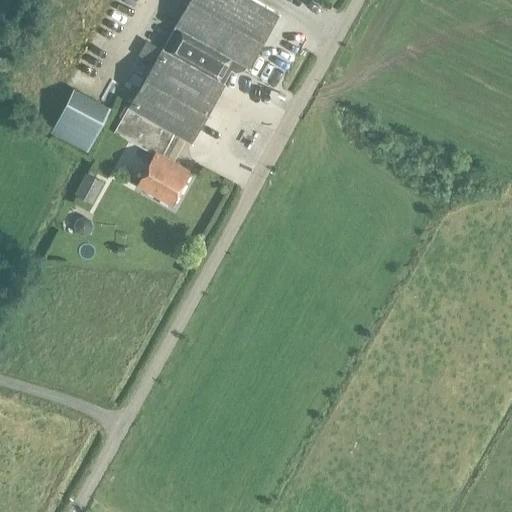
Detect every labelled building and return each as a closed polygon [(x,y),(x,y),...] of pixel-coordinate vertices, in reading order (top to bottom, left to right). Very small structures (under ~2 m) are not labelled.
[(154,62),(130,106),(185,137),(191,141),(224,82),(223,81),(230,69),(235,72),(244,70),(246,66),(247,67),(278,13),(254,0),(189,0),(163,47),(154,62)] [(154,62),(163,47),(162,46),(162,47),(145,39),(138,54),(154,62)] [(70,90),(47,134),(85,154),(108,110),(70,90)] [(185,137),(130,106),(129,105),(114,131),(155,153),(156,151),(173,160),(185,137)] [(156,151),(155,153),(138,183),(172,202),(190,170),(173,160),(156,151)] [(85,171),(74,193),(92,202),(103,180),(85,171)]
